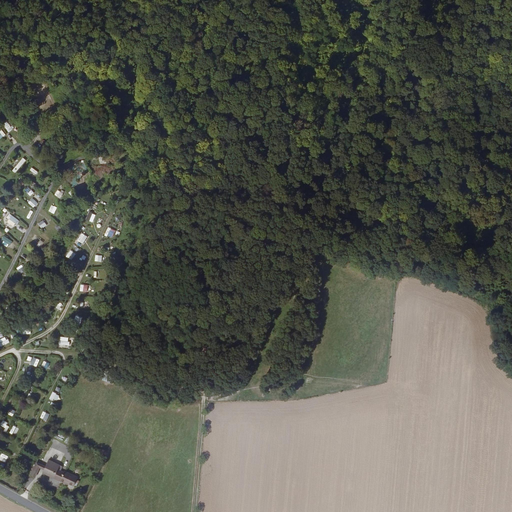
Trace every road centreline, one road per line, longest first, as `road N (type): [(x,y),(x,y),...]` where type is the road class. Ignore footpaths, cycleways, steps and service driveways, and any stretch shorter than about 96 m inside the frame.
road 1 (unknown): [(99,232),(58,314),(21,354),(0,406)]
road 2 (unknown): [(0,354),(63,359),(36,423)]
